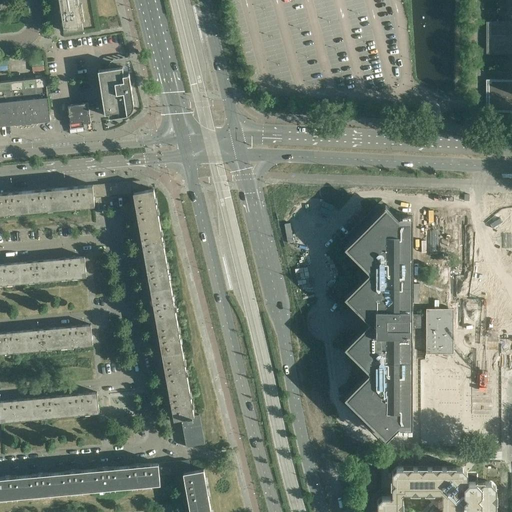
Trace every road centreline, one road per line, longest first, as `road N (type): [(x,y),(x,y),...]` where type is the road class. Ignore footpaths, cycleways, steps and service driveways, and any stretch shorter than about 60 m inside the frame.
road 1 (secondary): [(323,511),(238,156)]
road 2 (secondary): [(189,166),(275,511)]
road 3 (tertiary): [(511,149),(239,133)]
road 4 (tertiary): [(239,153),(511,168)]
road 5 (residential): [(0,464),(150,447),(143,379)]
road 6 (residential): [(134,309),(124,256),(108,241),(0,254)]
road 7 (unclassified): [(0,174),(184,159)]
road 8 (unclassified): [(180,136),(0,156)]
road 9 (unknown): [(478,448),(483,318),(511,318)]
road 10 (residential): [(0,390),(143,379)]
road 11 (residential): [(0,322),(134,309)]
road 12 (secondary): [(147,0),(182,130)]
road 13 (unknown): [(511,292),(481,230),(481,167)]
road 14 (secondary): [(233,123),(204,0)]
